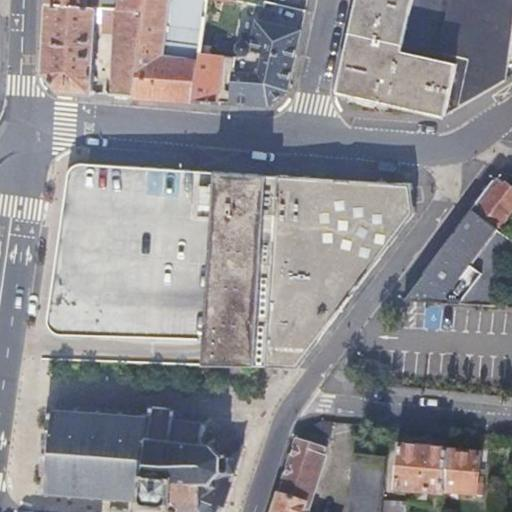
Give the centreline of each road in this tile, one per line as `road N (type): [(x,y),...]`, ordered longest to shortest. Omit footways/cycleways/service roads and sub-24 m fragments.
road 1 (residential): [(482,140),(455,191),(296,403)]
road 2 (residential): [(16,143),(64,129),(300,143)]
road 3 (residential): [(511,424),(296,403)]
road 4 (residential): [(300,143),(436,153),(482,140)]
road 5 (secondary): [(16,143),(0,300)]
road 6 (residential): [(331,0),(300,143)]
road 7 (secondary): [(23,0),(16,143)]
